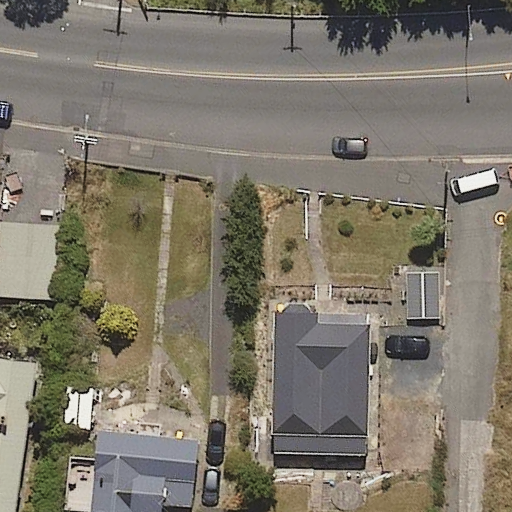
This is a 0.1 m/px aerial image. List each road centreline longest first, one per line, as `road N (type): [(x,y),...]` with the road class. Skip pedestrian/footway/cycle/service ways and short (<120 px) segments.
road 1 (residential): [(475,511),(470,75)]
road 2 (secondary): [(64,64),(260,79),(470,75)]
